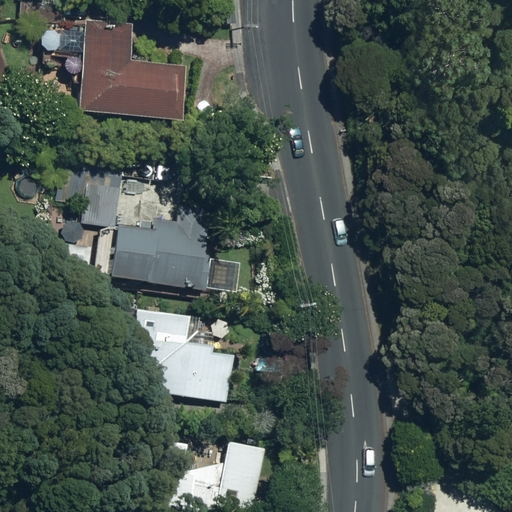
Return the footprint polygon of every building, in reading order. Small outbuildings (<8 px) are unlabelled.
[(222,0),(223,20),(239,20),(238,0),(222,0)] [(77,112),(184,121),(188,66),(127,61),(130,25),(84,21),(77,112)] [(58,170),(54,200),(115,208),(119,179),(58,170)] [(109,279),(207,290),(211,255),(204,254),(210,209),(178,205),(176,223),(153,220),(152,228),(115,224),(109,279)] [(125,388),(227,402),(233,355),(211,353),(212,345),(185,341),(188,317),(136,309),(125,388)] [(189,511),(190,511),(192,511),(252,511),(264,449),(230,442),(220,490),(193,485),(195,475),(182,473),(188,446),(155,439),(141,511),(148,511),(189,511)]
